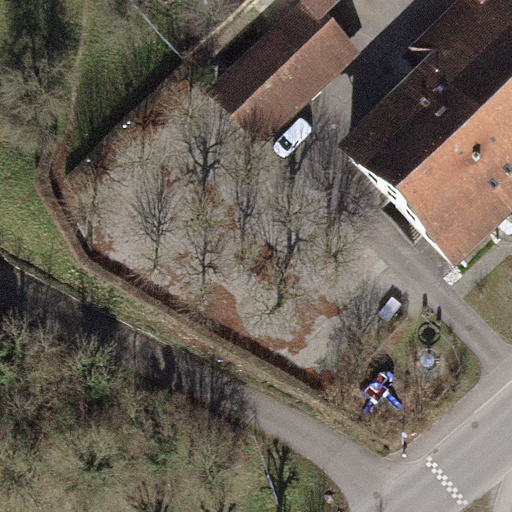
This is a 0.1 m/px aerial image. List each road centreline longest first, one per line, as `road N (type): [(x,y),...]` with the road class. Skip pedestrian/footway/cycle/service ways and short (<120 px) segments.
road 1 (unclassified): [(0,281),(315,438),(363,482),(375,511)]
road 2 (tertiary): [(511,425),(410,511)]
